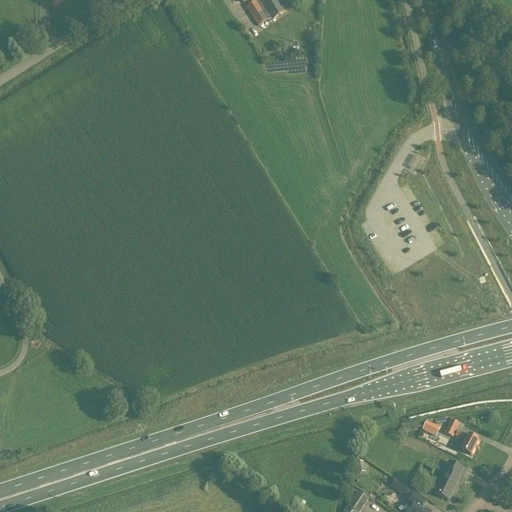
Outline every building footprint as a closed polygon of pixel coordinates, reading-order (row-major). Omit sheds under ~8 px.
[(285,13),(277,0),(258,0),(246,8),(258,27),(270,19),(271,21),(285,13)] [(416,171),(423,159),(416,155),(410,168),(416,171)] [(450,420),(446,429),(443,428),(440,432),(444,434),(453,438),(460,425),(450,420)] [(426,423),(422,431),(436,438),(440,430),(426,423)] [(477,443),(467,437),(457,432),(454,438),(461,441),(460,444),(463,445),(460,452),(470,457),(477,443)] [(458,479),(462,471),(448,464),(443,473),(445,474),(435,495),(448,501),(459,479),(458,479)] [(427,511),(415,503),(419,496),(395,480),(390,488),(407,499),(406,501),(408,502),(405,506),(410,509),(408,511),(427,511)] [(360,511),(369,500),(358,493),(344,511),(360,511)] [(290,509),(290,510),(288,511),(304,511),(309,507),(305,504),(298,499),(290,509)]
